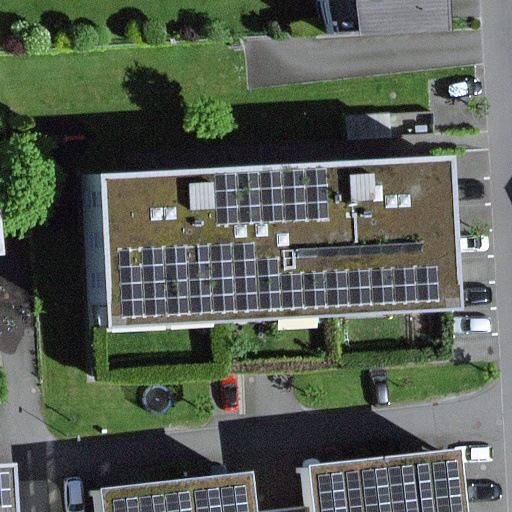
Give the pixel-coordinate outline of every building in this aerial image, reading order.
[(335,0),(337,28),(440,20),(438,0),(335,0)] [(429,155),(86,171),(94,328),(436,312),(429,155)] [(473,511),(468,453),(389,461),(394,511),(473,511)] [(394,511),(389,461),(310,469),(313,511),(394,511)] [(0,473),(0,511),(18,511),(16,473),(0,473)] [(246,511),(243,475),(180,482),(183,511),(303,511),(303,507),(254,511),(246,511)] [(183,511),(180,482),(112,490),(114,511),(183,511)]
